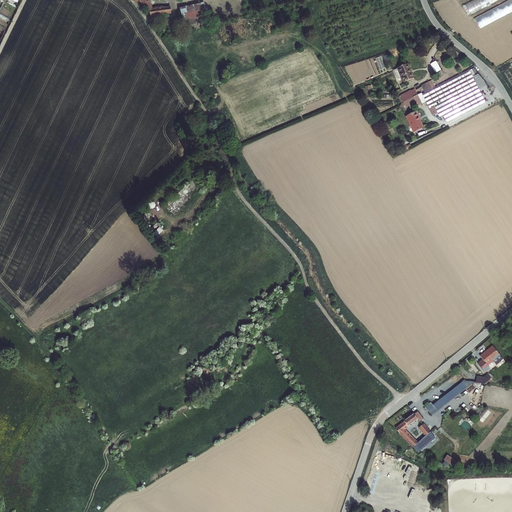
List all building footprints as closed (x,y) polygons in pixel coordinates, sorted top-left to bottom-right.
[(146,8),(150,16),(170,13),(167,0),(138,0),(145,8),(146,8)] [(469,9),(471,13),(497,0),(472,0),(464,4),(467,11),(469,9)] [(481,26),(511,11),(511,0),(510,0),(476,16),(481,26)] [(195,9),(179,12),(180,19),(196,16),(195,9)] [(178,27),(171,29),(172,35),(180,33),(178,27)] [(408,64),(393,70),(396,79),(400,77),(402,82),(414,78),(408,64)] [(469,71),(422,94),(433,115),(438,113),(440,117),(443,115),(447,122),(485,103),(469,71)] [(413,91),(401,97),(406,107),(415,102),(417,106),(422,103),(417,94),(416,95),(413,91)] [(417,112),(406,117),(414,132),(423,127),(418,118),(419,117),(417,112)] [(153,227),(158,234),(163,230),(158,223),(153,227)] [(492,347),(480,356),(483,360),(477,364),(484,372),(489,368),(488,366),(500,356),(492,347)] [(488,374),(477,383),(485,384),(492,379),(488,374)] [(478,398),(464,380),(434,404),(447,422),(454,416),(455,418),(458,416),(459,417),(464,414),(461,411),(478,398)] [(430,403),(425,408),(430,414),(436,410),(430,403)] [(417,412),(397,428),(421,457),(428,451),(424,447),(435,438),(424,424),(420,428),(426,436),(420,441),(417,437),(414,440),(406,429),(418,420),(420,422),(424,420),(417,412)] [(453,445),(444,439),(434,453),(453,466),(457,463),(448,455),(453,445)]
